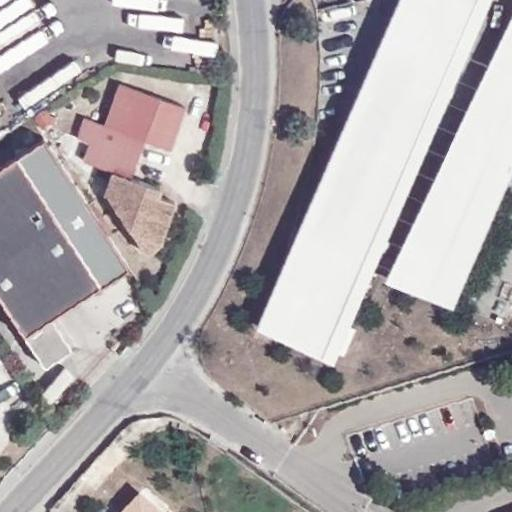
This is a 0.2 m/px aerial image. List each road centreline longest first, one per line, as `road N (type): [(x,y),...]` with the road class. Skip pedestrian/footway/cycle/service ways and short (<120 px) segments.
road 1 (residential): [(8,511),(148,361),(211,252),(244,151),(256,51),(250,0)]
road 2 (unknown): [(511,418),(490,394),(409,392),(288,463)]
road 3 (unknown): [(401,0),(511,47)]
